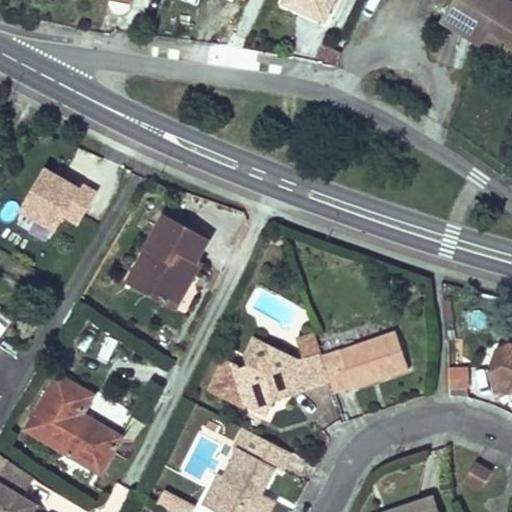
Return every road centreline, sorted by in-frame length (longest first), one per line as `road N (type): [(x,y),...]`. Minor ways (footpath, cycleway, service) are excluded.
road 1 (residential): [(511,201),(351,101),(300,85),(83,59),(60,63),(48,79)]
road 2 (tertiary): [(48,79),(448,239),(511,257)]
road 3 (unknown): [(271,171),(120,482)]
road 4 (residential): [(321,511),(351,448),(443,409),(511,437)]
